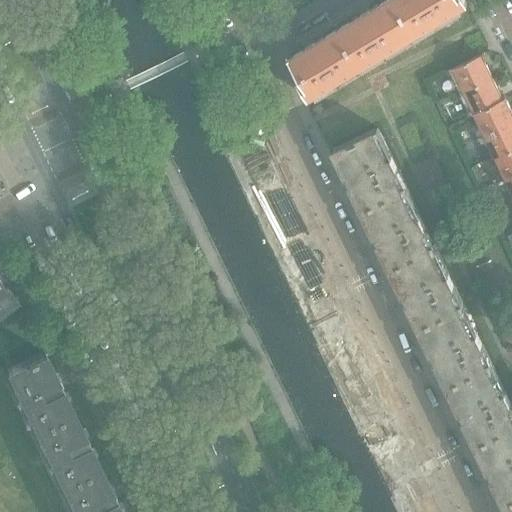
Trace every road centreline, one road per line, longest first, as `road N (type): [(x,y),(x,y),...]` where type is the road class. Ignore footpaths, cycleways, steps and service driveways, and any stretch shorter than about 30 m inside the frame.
road 1 (residential): [(471,511),(257,57)]
road 2 (secondary): [(255,511),(74,144)]
road 3 (secondary): [(45,167),(212,511)]
road 4 (residential): [(2,203),(152,511)]
road 5 (secondary): [(57,109),(5,0)]
